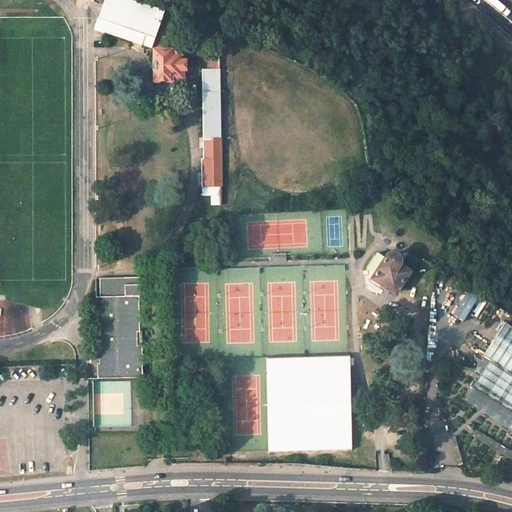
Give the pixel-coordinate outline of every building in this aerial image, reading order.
[(104,32),(142,46),(145,36),(155,39),(164,12),(130,0),(104,0),(98,19),(107,22),(104,32)] [(170,51),(155,51),(155,62),(155,70),(156,81),(171,80),(171,79),(174,79),(183,79),(183,70),(185,70),(185,61),(183,61),(183,52),(171,52),(170,51)] [(219,69),(202,69),(203,140),(220,140),(219,69)] [(220,140),(203,140),(203,159),(221,158),(220,140)] [(203,159),(201,159),(202,187),(213,186),(221,186),(221,158),(203,159)] [(361,191),(355,193),(360,210),(366,208),(361,191)] [(213,194),(213,204),(221,204),(221,194),(213,194)] [(375,254),(366,269),(368,282),(381,291),(384,286),(373,279),(387,258),(387,257),(380,252),(375,254)] [(395,293),(409,272),(408,271),(398,265),(400,263),(400,260),(399,258),(397,256),(394,254),(392,254),(390,255),(388,256),(387,257),(387,258),(373,279),(384,286),(395,293)] [(144,280),(99,280),(100,380),(130,380),(145,380),(144,280)] [(511,325),(505,321),(474,369),(481,374),(473,385),(511,411),(511,325)] [(267,360),(269,453),(351,451),(349,358),(267,360)]
